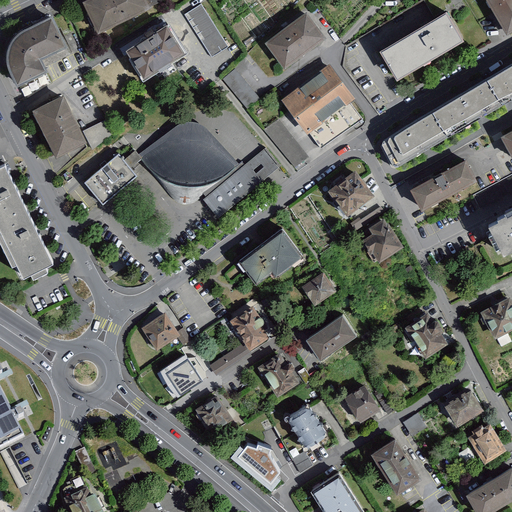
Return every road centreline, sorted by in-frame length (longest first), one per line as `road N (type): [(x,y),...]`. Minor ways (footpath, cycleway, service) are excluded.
road 1 (residential): [(112,312),(178,280),(359,142)]
road 2 (residential): [(359,142),(477,369)]
road 3 (residential): [(112,312),(0,91)]
road 4 (residential): [(477,369),(278,494)]
road 5 (residential): [(359,142),(511,49)]
road 6 (residential): [(294,331),(152,426)]
road 7 (secondary): [(255,511),(152,426)]
